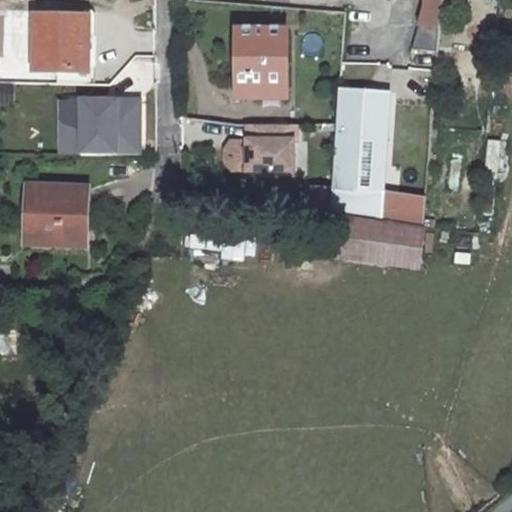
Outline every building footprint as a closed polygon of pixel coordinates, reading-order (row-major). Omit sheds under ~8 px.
[(423,0),(422,10),(411,49),(437,51),(441,9),(441,0),(423,0)] [(441,0),(441,9),(454,9),(454,0),(441,0)] [(88,14),(35,15),(34,69),(56,69),(81,69),(88,69),(88,14)] [(258,95),(258,90),(286,90),(286,30),(237,29),(238,95),(258,95)] [(81,69),(56,69),(56,82),(81,82),(81,69)] [(340,87),(332,213),(381,220),(390,93),(340,87)] [(286,90),(258,90),(258,95),(258,99),(286,99),(286,90)] [(296,124),(247,124),(247,170),(294,170),(293,140),(296,140),(296,124)] [(27,184),(24,242),(82,243),(85,187),(27,184)] [(334,216),(329,256),(417,268),(423,228),(334,216)]
